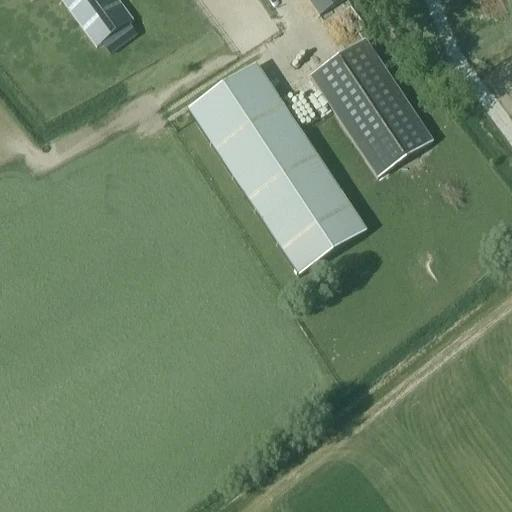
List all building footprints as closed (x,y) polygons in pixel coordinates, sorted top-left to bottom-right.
[(58,0),(96,50),(102,46),(129,26),(134,23),(116,0),(58,0)] [(306,0),(319,18),(346,0),(345,0),(306,0)] [(129,26),(102,46),(111,57),(137,38),(129,26)] [(431,145),(364,44),(310,80),(377,181),(431,145)] [(254,68),(188,113),(298,280),(365,235),(254,68)]
